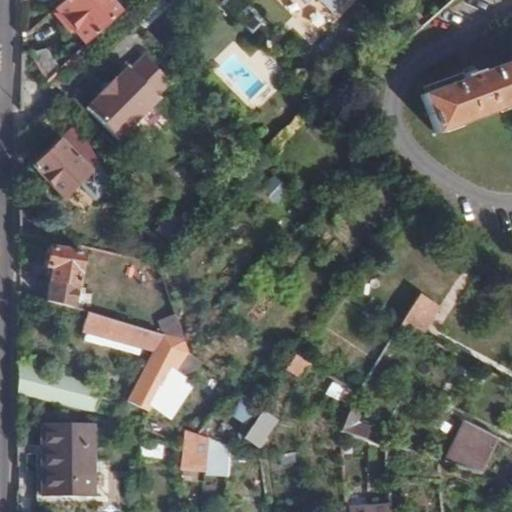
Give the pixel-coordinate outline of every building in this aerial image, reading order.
[(68,0),(56,10),(85,42),(120,11),(109,0),(68,0)] [(236,0),(227,0),(216,11),(247,41),(260,29),(245,13),(245,9),(236,0)] [(278,0),(285,6),(291,0),(293,0),(304,10),(313,0),(314,0),(331,17),(347,0),(278,0)] [(435,131),(511,101),(511,59),(478,73),(476,70),(462,76),(463,79),(422,94),(435,131)] [(114,140),(156,96),(124,65),(81,108),(114,140)] [(75,124),(33,168),(64,199),(89,172),(97,180),(103,174),(75,124)] [(50,216),(20,214),(20,236),(49,241),(50,216)] [(86,249),(49,241),(46,266),(53,268),(51,284),(55,284),(53,293),(76,298),(86,249)] [(463,265),(445,254),(401,324),(420,335),(463,265)] [(104,270),(93,268),(89,287),(100,289),(104,270)] [(182,343),(87,314),(82,331),(153,356),(126,402),(144,413),(149,406),(162,414),(168,406),(173,410),(183,397),(178,395),(201,362),(186,352),(182,343)] [(296,355),(285,369),(301,380),(311,366),(296,355)] [(84,384),(19,367),(19,395),(77,410),(84,384)] [(216,404),(192,435),(203,439),(229,447),(245,424),(216,404)] [(361,411),(351,405),(337,430),(365,440),(368,429),(359,426),(357,422),(358,418),(361,414),(361,411)] [(260,410),(242,436),(254,445),(273,419),(260,410)] [(464,422),(441,463),(478,474),(497,439),(464,422)] [(94,428),(41,428),(41,501),(94,501),(94,428)] [(203,439),(192,435),(179,431),(178,457),(202,459),(203,439)]
